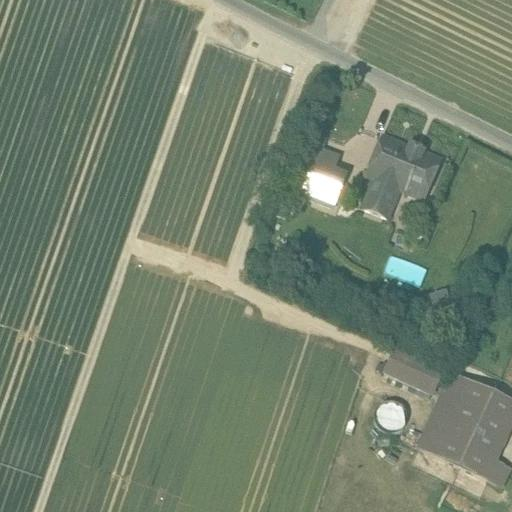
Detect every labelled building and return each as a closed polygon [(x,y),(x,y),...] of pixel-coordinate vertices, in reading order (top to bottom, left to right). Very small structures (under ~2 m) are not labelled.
[(326,140),(312,135),(307,149),(321,154),(326,140)] [(409,150),(382,139),(366,178),(373,182),(362,210),(388,221),(400,192),(424,202),(440,163),(423,156),(424,153),(410,147),(409,150)] [(321,154),(307,149),(289,193),(333,210),(344,181),(332,176),(338,161),(321,154)] [(390,257),(384,274),(419,285),(425,268),(390,257)] [(440,372),(397,353),(386,377),(429,397),(440,372)] [(511,429),(511,405),(451,377),(417,451),(487,483),(511,429)] [(405,427),(406,421),(405,415),(402,409),(396,406),(390,405),(384,406),(378,410),(375,415),(374,421),(375,428),(379,433),(384,436),(390,437),(397,436),(402,433),(405,427)]
